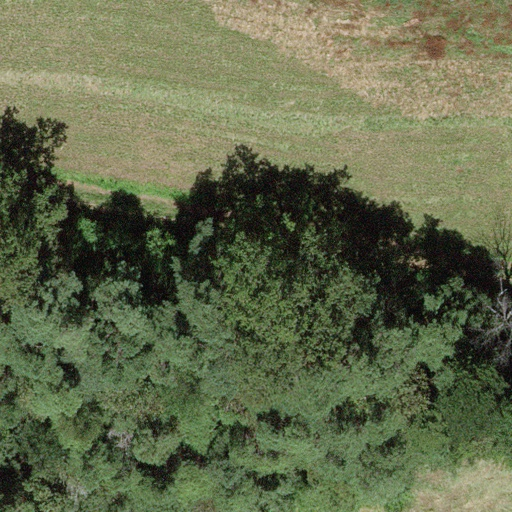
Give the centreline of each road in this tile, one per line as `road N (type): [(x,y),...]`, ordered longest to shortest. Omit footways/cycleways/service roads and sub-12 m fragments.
road 1 (track): [(0,500),(511,427)]
road 2 (track): [(0,186),(358,241),(511,245)]
